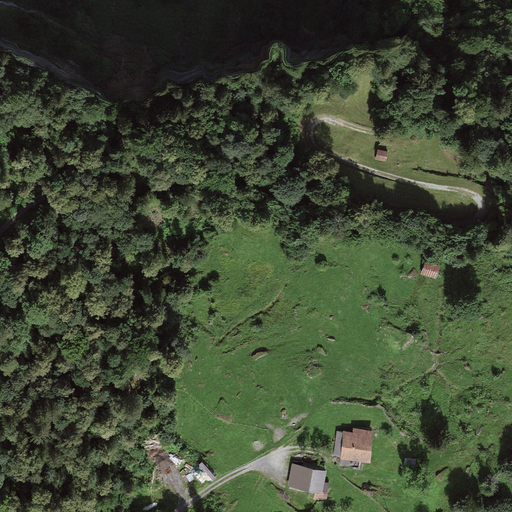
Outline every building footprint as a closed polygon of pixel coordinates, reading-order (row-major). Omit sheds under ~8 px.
[(378,149),(376,158),(385,160),(387,151),(378,149)] [(426,261),(422,271),(434,274),(437,264),(426,261)] [(337,431),(334,452),(366,455),(369,428),(355,427),(355,433),(337,431)] [(405,458),(405,468),(414,468),(415,458),(405,458)] [(322,487),(325,470),(293,464),(290,482),(322,487)]
